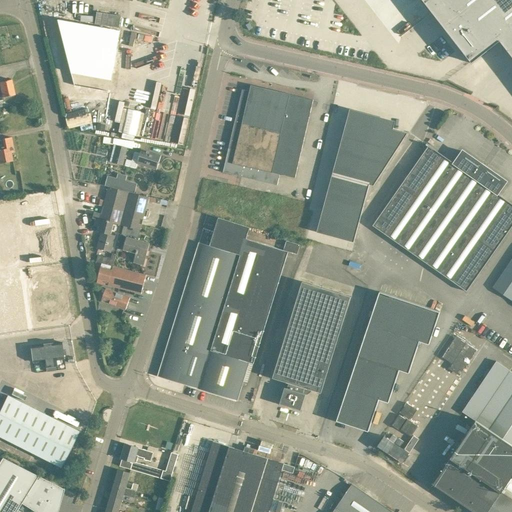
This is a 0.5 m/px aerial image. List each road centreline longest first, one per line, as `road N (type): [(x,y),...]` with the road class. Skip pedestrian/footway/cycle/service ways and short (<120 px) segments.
road 1 (residential): [(125,388),(100,379),(96,367),(55,128),(24,4)]
road 2 (residential): [(125,388),(169,268),(224,44)]
road 3 (residential): [(437,511),(360,460),(125,388)]
road 4 (unclassified): [(511,135),(452,98),(224,44)]
road 5 (residential): [(85,511),(125,388)]
